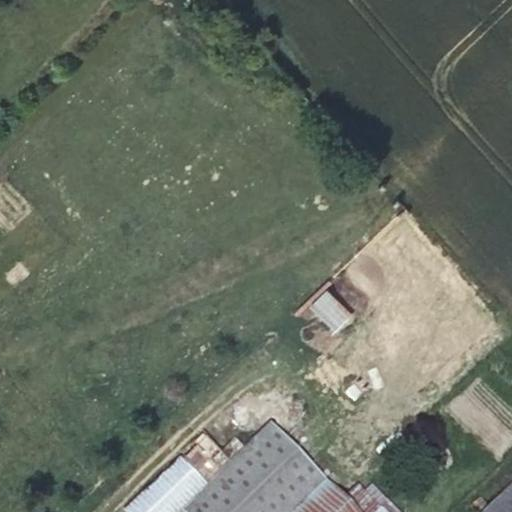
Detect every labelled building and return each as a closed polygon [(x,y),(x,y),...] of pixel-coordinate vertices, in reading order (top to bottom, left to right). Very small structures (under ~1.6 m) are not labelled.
[(180,0),(244,68),(265,48),(221,0),(180,0)] [(376,296),(376,276),(338,276),(338,296),(376,296)] [(307,297),(333,326),(350,310),(324,282),(307,297)] [(292,511),(325,481),(271,425),(181,511),(292,511)] [(181,463),(204,487),(220,471),(197,448),(181,463)] [(177,511),(204,487),(181,463),(179,461),(126,511),(177,511)] [(354,511),(328,485),(299,511),(354,511)] [(511,511),(511,491),(490,511),(511,511)]
